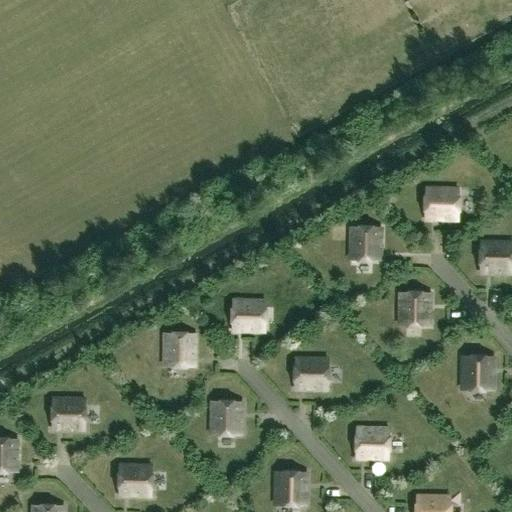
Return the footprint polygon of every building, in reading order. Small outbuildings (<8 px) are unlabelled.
[(511,162),(511,126),(503,127),(502,163),(511,162)] [(458,220),(458,189),(426,189),(425,219),(458,220)] [(381,228),(350,227),(350,260),(380,261),(381,228)] [(511,242),(480,242),(480,273),(511,273),(511,242)] [(430,293),(399,293),(399,326),(429,326),(430,293)] [(233,300),(232,331),(265,332),(266,301),(233,300)] [(195,334),(164,334),(164,366),(194,367),(195,334)] [(493,357),(462,357),(462,389),(492,390),(493,357)] [(295,358),(294,389),(327,390),(328,359),(295,358)] [(85,399),(52,399),(52,429),(84,430),(85,399)] [(242,402),(211,402),(211,434),(241,435),(242,402)] [(389,429),(356,428),(355,458),(388,459),(389,429)] [(0,439),(0,472),(16,472),(17,440),(0,439)] [(151,496),(152,466),(119,465),(118,496),(151,496)] [(306,473),(276,472),(275,505),(306,506),(306,473)] [(417,497),(416,511),(449,511),(449,497),(417,497)]
